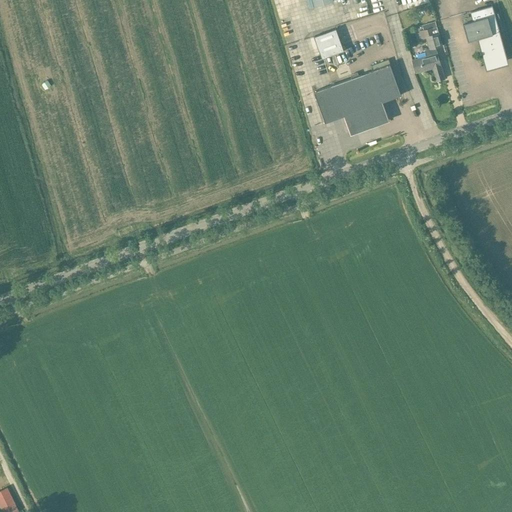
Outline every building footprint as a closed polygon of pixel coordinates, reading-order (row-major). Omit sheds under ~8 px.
[(507,58),(505,51),(506,51),(500,31),(503,30),(498,12),(495,13),(493,5),(470,12),(473,20),(463,22),(467,36),(477,33),(484,58),(486,64),(496,61),(507,58)] [(426,37),(429,49),(425,50),(427,56),(413,60),(416,72),(433,67),(437,81),(445,78),(437,53),(436,47),(443,45),(439,32),(437,27),(435,21),(422,25),(424,29),(419,31),(421,38),(426,37)] [(336,28),(318,35),(314,36),(322,59),(344,50),(336,28)] [(372,65),(374,70),(315,91),(326,122),(346,115),(383,101),(401,94),(390,64),(389,59),(372,65)] [(383,101),(346,115),(352,134),(390,120),(383,101)] [(8,491),(0,495),(0,506),(2,511),(15,511),(18,511),(8,491)]
